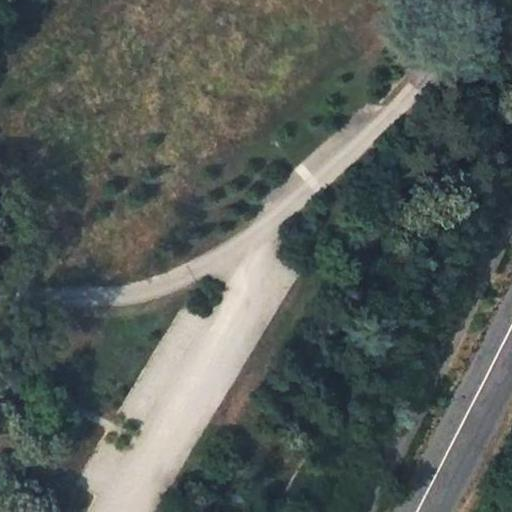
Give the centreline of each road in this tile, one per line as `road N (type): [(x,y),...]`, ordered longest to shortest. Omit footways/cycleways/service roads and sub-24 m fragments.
road 1 (secondary): [(511,312),(411,511)]
road 2 (secondary): [(441,511),(511,373)]
